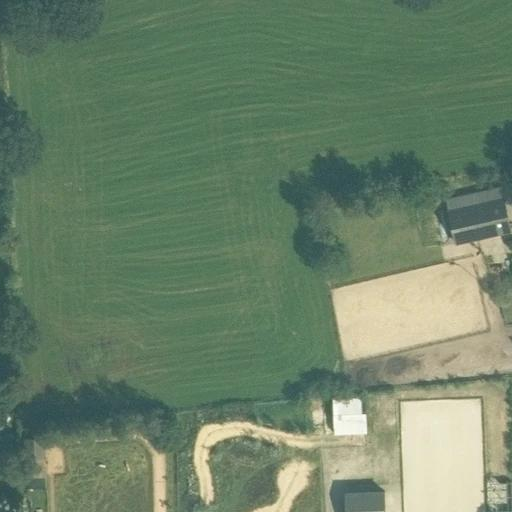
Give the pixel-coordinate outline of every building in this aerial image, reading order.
[(505,200),(502,188),(446,199),(448,212),(505,200)] [(505,200),(448,212),(455,245),(511,233),(505,200)] [(357,385),(326,386),(327,421),(358,420),(357,385)] [(45,438),(25,439),(26,459),(46,458),(45,438)] [(385,511),(384,490),(344,492),(345,511),(385,511)]
